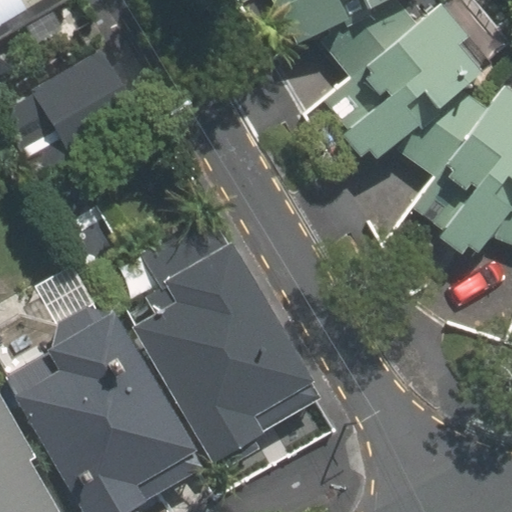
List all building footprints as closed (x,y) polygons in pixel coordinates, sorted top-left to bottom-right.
[(0,0),(0,25),(41,0),(0,0)] [(270,0),(274,6),(263,11),(276,38),(286,34),(291,44),(315,33),(346,73),(408,20),(400,0),(270,0)] [(487,61),(434,1),(327,95),(349,119),(334,132),(365,168),(390,145),(429,172),(478,105),(458,87),(487,61)] [(101,49),(30,88),(64,150),(136,110),(101,49)] [(511,94),(496,83),(410,207),(440,227),(433,238),(456,254),(464,244),(476,253),(489,235),(511,245),(511,94)] [(130,324),(208,463),(320,400),(210,206),(118,258),(150,313),(130,324)] [(0,369),(0,374),(77,511),(123,511),(201,468),(110,308),(0,369)] [(0,511),(56,511),(26,458),(33,453),(0,394),(0,511)]
